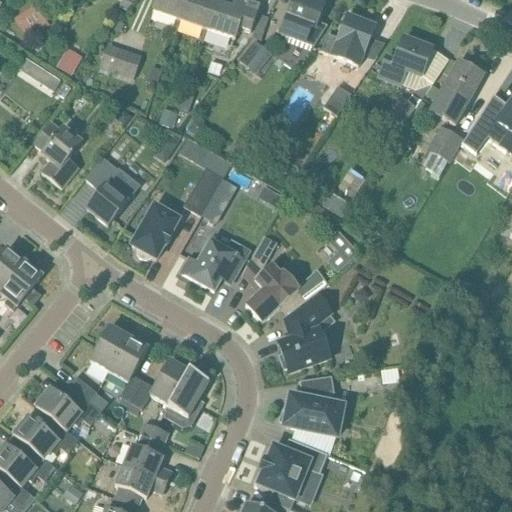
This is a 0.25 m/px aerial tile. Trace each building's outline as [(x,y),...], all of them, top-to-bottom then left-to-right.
[(180,23),(187,0),(157,0),(153,14),(180,23)] [(187,0),(180,23),(208,32),(218,0),(204,0),(203,0),(187,0)] [(218,0),(208,32),(235,41),(239,30),(252,34),(262,0),(260,0),(234,0),(234,2),(229,0),(218,0)] [(318,25),(324,9),(299,0),(294,0),(280,37),(314,50),(327,29),(318,25)] [(122,3),(119,9),(128,13),(132,8),(122,3)] [(49,27),(36,7),(14,22),(28,42),(49,27)] [(252,39),(261,42),(268,20),(260,17),(252,39)] [(364,57),(375,30),(347,19),(338,41),(328,36),(320,55),(358,70),(364,56),(364,57)] [(432,52),(403,41),(395,63),(386,59),(378,79),(400,88),(406,73),(421,79),(432,52)] [(239,64),(256,78),(272,57),(255,44),(239,64)] [(122,77),(130,55),(118,51),(111,73),(122,77)] [(71,77),(81,60),(68,53),(58,70),(71,77)] [(142,59),(130,55),(122,77),(134,81),(142,59)] [(483,78),(458,64),(429,115),(454,129),(483,78)] [(60,83),(45,73),(38,84),(53,94),(60,83)] [(337,90),(323,111),(337,120),(351,99),(337,90)] [(181,114),(189,117),(195,98),(187,95),(181,114)] [(415,108),(399,97),(389,113),(389,114),(404,124),(415,108)] [(494,98),(462,147),(475,155),(487,138),(511,155),(511,103),(508,109),(494,98)] [(115,121),(124,128),(132,119),(123,111),(115,121)] [(159,125),(173,130),(178,116),(164,111),(159,125)] [(374,144),(388,152),(403,130),(389,121),(374,144)] [(194,122),(187,133),(198,140),(205,129),(194,122)] [(60,133),(51,125),(33,147),(43,154),(41,158),(50,165),(42,176),(62,192),(79,171),(69,163),(82,146),(63,130),(60,133)] [(440,130),(420,166),(442,178),(462,142),(440,130)] [(178,147),(166,139),(152,159),(164,167),(178,147)] [(223,178),(230,164),(185,142),(178,156),(223,178)] [(86,212),(108,230),(128,205),(127,204),(139,189),(119,173),(116,177),(100,164),(85,182),(100,195),(86,212)] [(206,172),(184,210),(201,220),(223,182),(206,172)] [(266,206),(276,210),(281,199),(272,195),(266,206)] [(132,249),(136,251),(136,256),(139,260),(143,263),(148,263),(152,260),(156,263),(165,248),(167,249),(173,238),(171,237),(179,222),(154,208),(132,249)] [(511,216),(501,237),(511,242),(511,216)] [(264,239),(250,264),(263,271),(277,246),(264,239)] [(187,261),(179,275),(212,294),(224,273),(234,279),(249,253),(229,242),(223,252),(208,244),(196,266),(187,261)] [(346,254),(355,266),(364,259),(354,247),(346,254)] [(0,295),(25,265),(21,262),(22,259),(14,253),(12,255),(8,251),(0,260),(0,295)] [(29,269),(25,265),(0,295),(0,296),(8,303),(5,307),(14,314),(24,302),(28,305),(37,295),(33,292),(42,279),(38,276),(40,273),(31,267),(29,269)] [(326,287),(316,274),(297,291),(282,275),(280,277),(273,269),(269,271),(255,285),(262,293),(245,309),(262,327),(282,309),(289,316),(305,303),(326,287)] [(330,362),(321,335),(334,325),(329,318),(331,316),(318,298),(285,323),(294,348),(281,353),(283,358),(279,359),(284,373),(287,371),(289,376),(330,362)] [(90,364),(107,374),(109,375),(129,340),(110,329),(90,364)] [(148,351),(129,340),(109,375),(128,386),(120,400),(131,407),(144,385),(133,379),(148,351)] [(154,391),(144,385),(131,407),(142,413),(150,399),(169,409),(189,374),(170,364),(154,391)] [(168,410),(188,421),(209,384),(189,373),(189,374),(169,409),(168,410)] [(68,390),(80,399),(88,405),(96,395),(76,380),(68,390)] [(327,406),(329,399),(334,398),(332,380),(300,385),(302,401),(290,398),(284,430),(337,441),(343,409),(327,406)] [(88,405),(80,399),(72,409),(50,392),(36,410),(57,428),(67,438),(75,428),(77,430),(83,423),(90,429),(101,415),(88,405)] [(13,438),(35,455),(45,463),(51,455),(55,458),(60,452),(67,458),(78,445),(67,438),(57,428),(49,437),(28,420),(13,438)] [(145,427),(140,439),(163,448),(168,436),(145,427)] [(132,448),(124,469),(168,487),(172,475),(159,470),(163,461),(159,459),(163,448),(140,439),(136,450),(132,448)] [(263,474),(258,488),(274,495),(295,503),(305,477),(307,472),(320,477),(328,458),(289,442),(286,451),(285,454),(273,449),(268,463),(265,462),(260,473),(263,474)] [(184,456),(199,462),(203,451),(188,445),(184,456)] [(56,472),(45,463),(35,455),(27,465),(5,448),(0,454),(0,473),(12,483),(22,491),(29,482),(33,486),(38,479),(45,485),(56,472)] [(163,498),(168,487),(124,469),(115,489),(119,491),(114,502),(138,511),(142,500),(146,502),(150,493),(163,498)] [(23,511),(33,500),(22,491),(12,483),(4,493),(0,489),(0,511),(4,511),(6,510),(8,511),(11,511),(15,507),(21,511),(23,511)] [(74,507),(83,496),(71,487),(62,497),(74,507)] [(137,511),(138,511),(114,502),(110,511),(109,511),(106,511),(105,511),(137,511)]
